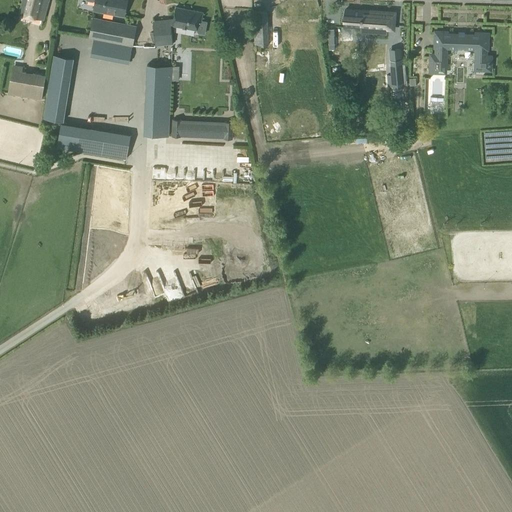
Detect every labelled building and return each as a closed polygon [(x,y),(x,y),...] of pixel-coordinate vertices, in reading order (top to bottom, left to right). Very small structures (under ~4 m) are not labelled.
[(22,0),(20,9),(18,13),(42,20),(48,0),(22,0)] [(94,10),(124,15),(126,0),(90,0),(96,1),(95,5),(94,10)] [(155,42),(155,45),(173,43),(171,25),(172,25),(196,29),(199,33),(204,34),(206,22),(201,21),(203,12),(176,7),(173,19),(153,21),(154,33),(151,33),(151,36),(152,42),(155,42)] [(344,9),(343,26),(361,27),(361,26),(371,27),(370,32),(386,33),(387,29),(393,29),(393,25),(394,22),(394,12),(372,11),(363,10),(346,9),(344,9)] [(254,11),(253,11),(253,21),(253,45),(256,45),(258,45),(267,45),(267,21),(267,11),(254,11)] [(309,12),(271,13),(271,31),(286,30),(286,39),(297,38),(297,32),(297,30),(309,30),(309,12)] [(132,45),(136,26),(93,18),(89,36),(132,45)] [(474,71),(490,72),(490,56),(485,56),(485,48),(487,49),(488,33),(477,33),(477,35),(446,34),(446,32),(435,32),(435,54),(431,54),(430,74),(447,74),(447,53),(446,53),(446,49),(476,50),(476,54),(474,54),(474,71)] [(129,63),(132,47),(94,39),(91,55),(129,63)] [(48,117),(69,120),(77,55),(56,52),(48,117)] [(391,74),(387,75),(387,86),(392,86),(392,88),(404,87),(404,85),(407,85),(405,63),(402,64),(402,59),(390,60),(391,74)] [(12,69),(8,92),(41,98),(45,75),(22,70),(23,66),(13,64),(12,69)] [(233,122),(173,119),(172,136),(232,139),(233,122)] [(57,148),(87,152),(91,128),(61,123),(57,148)]
